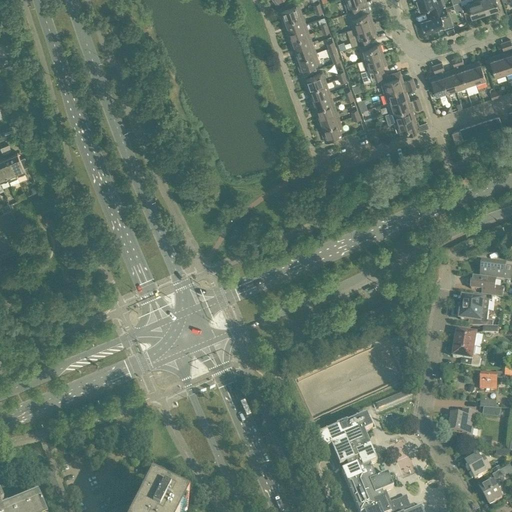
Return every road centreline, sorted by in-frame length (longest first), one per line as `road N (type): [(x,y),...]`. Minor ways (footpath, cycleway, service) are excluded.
road 1 (secondary): [(40,0),(160,323)]
road 2 (secondary): [(511,179),(439,201),(195,308)]
road 3 (residential): [(511,228),(446,258),(421,422),(472,511)]
road 4 (secondary): [(195,308),(127,156),(72,0)]
road 5 (secondary): [(208,338),(511,209)]
road 6 (secondary): [(0,425),(174,351)]
road 7 (tertiary): [(280,511),(208,338)]
road 8 (tertiary): [(174,351),(245,511)]
road 9 (secondary): [(160,323),(0,390)]
